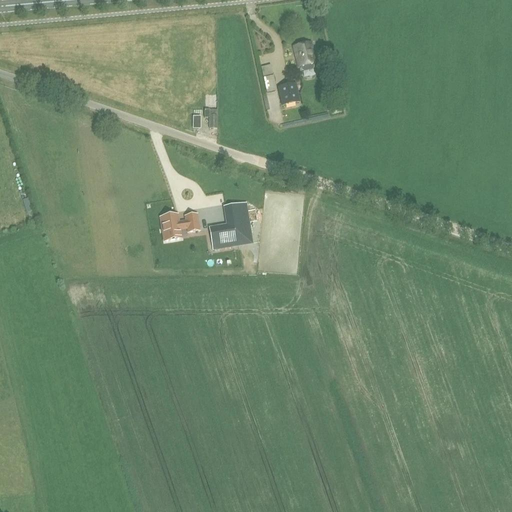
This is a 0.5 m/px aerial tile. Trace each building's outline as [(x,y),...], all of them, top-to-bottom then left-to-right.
[(293,47),(298,68),(315,65),(311,44),(293,47)] [(277,92),(274,78),(264,80),(267,94),(277,92)] [(278,88),(282,107),(299,103),(296,85),(278,88)] [(217,130),(217,116),(209,116),(209,130),(217,130)] [(216,172),(197,173),(198,186),(216,185),(216,172)] [(252,244),(245,205),(225,208),(229,228),(230,238),(211,241),(213,251),(252,244)] [(204,233),(202,217),(191,219),(192,223),(184,225),(183,217),(166,219),(170,243),(186,240),(185,232),(193,230),(193,234),(204,233)]
